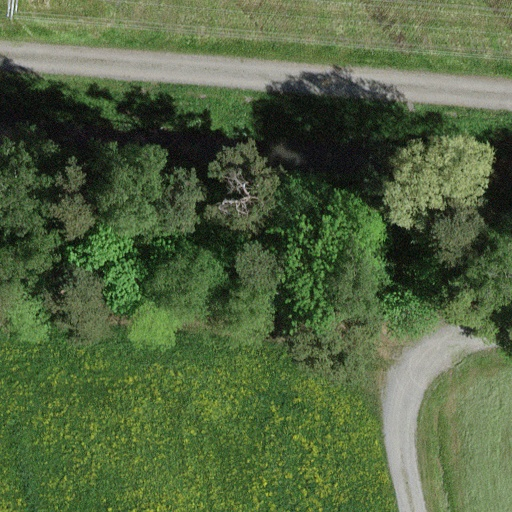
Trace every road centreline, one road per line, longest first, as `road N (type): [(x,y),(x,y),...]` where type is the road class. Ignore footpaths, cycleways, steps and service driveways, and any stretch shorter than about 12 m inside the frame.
road 1 (track): [(0,52),(511,96)]
road 2 (track): [(511,330),(486,327),(455,341),(433,357),(410,395),(424,511)]
